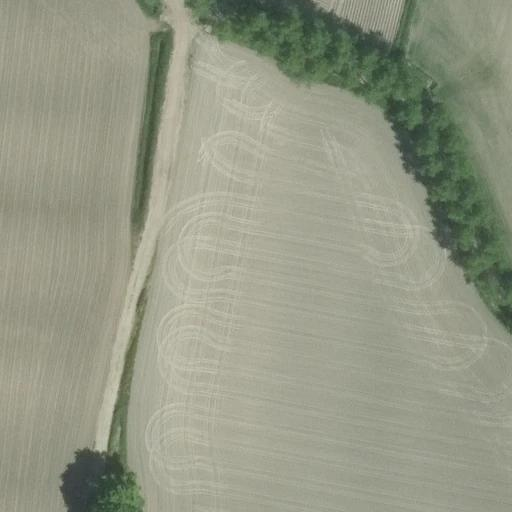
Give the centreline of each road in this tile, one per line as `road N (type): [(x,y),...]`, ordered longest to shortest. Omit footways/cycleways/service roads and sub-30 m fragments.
road 1 (track): [(190,10),(152,217),(105,400),(92,511)]
road 2 (track): [(511,304),(496,287),(423,114),(408,97),(282,36),(190,10)]
